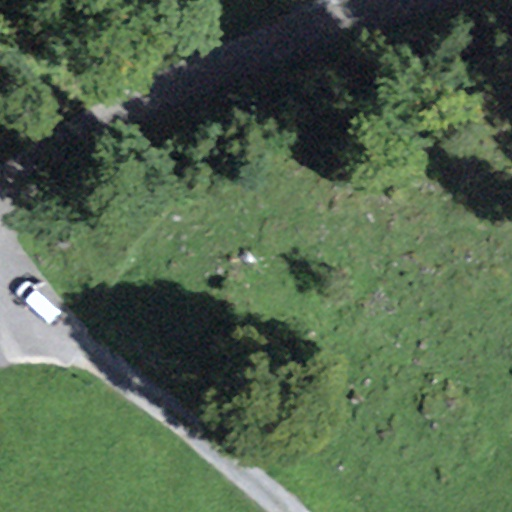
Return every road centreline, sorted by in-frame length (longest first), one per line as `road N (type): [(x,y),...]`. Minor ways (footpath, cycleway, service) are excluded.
road 1 (unclassified): [(0,177),(404,0)]
road 2 (track): [(0,299),(159,394),(304,511)]
